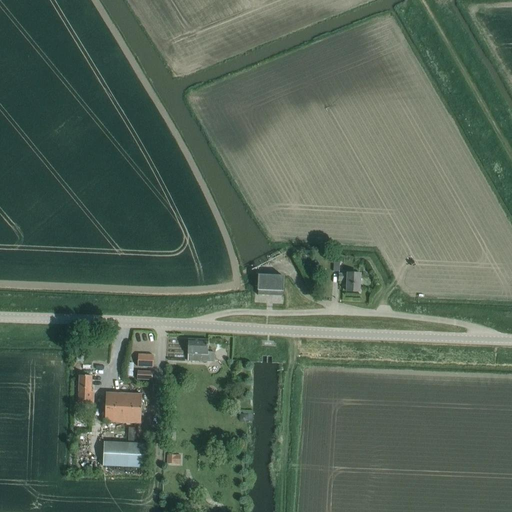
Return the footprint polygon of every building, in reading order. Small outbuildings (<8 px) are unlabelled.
[(359,292),(360,275),(347,274),(347,275),(339,275),(339,280),(347,281),(346,291),(359,292)] [(283,292),(283,289),(284,276),(258,275),(257,291),(258,291),(258,295),(282,296),(282,292),(283,292)] [(214,361),(214,352),(208,352),(208,340),(188,339),(188,349),(187,354),(188,354),(188,361),(214,361)] [(153,367),(153,355),(138,355),(138,367),(153,367)] [(152,381),(153,372),(138,372),(138,380),(152,381)] [(93,405),(94,392),(91,392),(91,376),(79,376),(78,404),(93,405)] [(140,424),(141,405),(142,395),(106,393),(104,422),(140,424)] [(145,443),(134,443),(128,443),(104,441),(103,466),(144,468),(145,443)] [(167,455),(167,464),(180,464),(180,455),(167,455)] [(185,475),(186,466),(175,465),(175,474),(185,475)]
